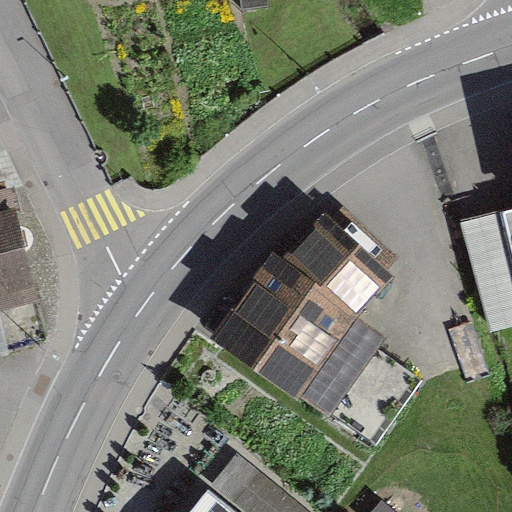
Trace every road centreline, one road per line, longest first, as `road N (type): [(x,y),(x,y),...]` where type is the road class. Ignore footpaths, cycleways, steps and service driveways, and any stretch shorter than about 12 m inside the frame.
road 1 (secondary): [(511,48),(399,90),(290,159),(224,215),(150,299)]
road 2 (residential): [(150,299),(124,281),(0,26)]
road 3 (secondary): [(150,299),(66,442),(39,511)]
